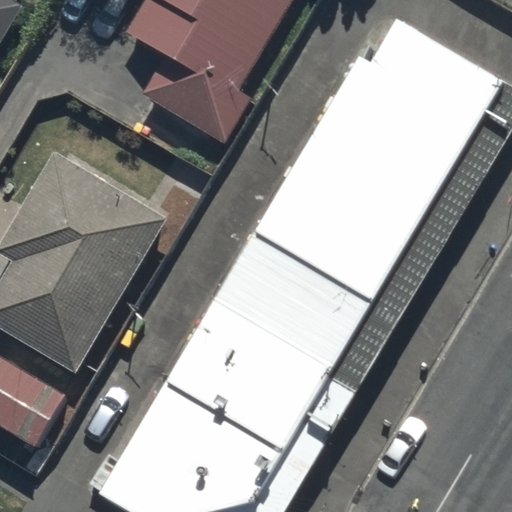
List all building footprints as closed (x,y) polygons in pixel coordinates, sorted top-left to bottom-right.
[(60,0),(46,22),(79,44),(107,0),(60,0)] [(259,114),(248,107),(313,0),(146,0),(126,32),(180,65),(151,111),(231,160),(259,114)] [(363,58),(103,496),(130,511),(237,511),(265,505),(508,86),(401,22),(375,66),(363,58)] [(0,71),(16,45),(0,35),(0,71)] [(176,239),(62,170),(3,265),(21,276),(0,311),(0,334),(85,387),(117,335),(176,239)] [(0,434),(42,461),(75,406),(0,360),(0,434)]
